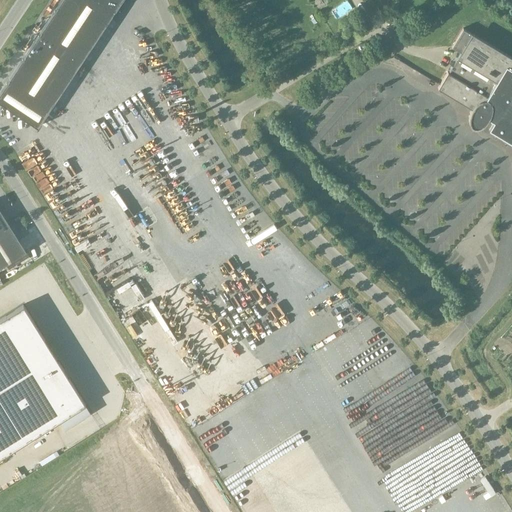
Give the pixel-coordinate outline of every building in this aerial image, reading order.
[(115,10),(121,0),(60,0),(0,91),(0,102),(37,127),(112,14),(114,10),(115,10)] [(511,57),(462,28),(451,47),(460,52),(448,72),(447,71),(437,88),(471,108),(470,109),(469,110),(469,111),(468,112),(467,113),(467,115),(467,116),(466,117),(466,118),(467,119),(467,121),(468,122),(468,123),(469,124),(470,125),(471,126),(472,126),(473,127),(475,127),(476,127),(477,127),(479,126),(480,126),(481,125),(482,124),(484,122),(485,121),(486,120),(487,119),(488,118),(493,121),(488,129),(511,143),(511,57)] [(116,99),(133,88),(128,81),(112,92),(116,99)] [(480,145),(503,156),(509,143),(485,132),(480,145)] [(134,168),(122,176),(125,182),(138,174),(134,168)] [(0,266),(25,250),(0,209),(0,266)] [(86,236),(72,244),(77,251),(90,244),(86,236)] [(212,290),(199,296),(201,303),(215,297),(212,290)] [(0,456),(59,420),(64,428),(90,412),(84,404),(85,404),(23,304),(0,318),(0,456)] [(368,382),(359,388),(363,394),(372,388),(368,382)] [(279,427),(286,438),(299,431),(292,419),(279,427)] [(395,451),(403,446),(399,441),(391,446),(395,451)] [(316,455),(309,459),(311,463),(307,465),(311,471),(322,465),(316,455)] [(399,465),(402,471),(415,465),(412,458),(399,465)] [(311,474),(316,483),(327,477),(322,468),(311,474)] [(321,504),(321,496),(293,496),(292,504),(321,504)]
